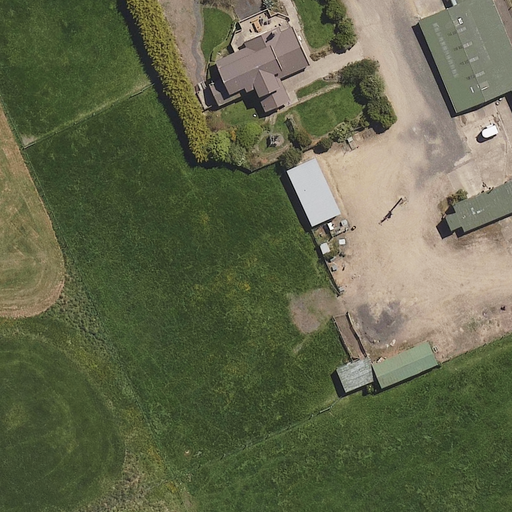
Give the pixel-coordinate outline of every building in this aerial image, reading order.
[(511,11),(507,0),(427,0),(464,87),(511,67),(511,11)] [(274,33),(271,27),(231,44),(234,50),(213,59),(221,77),(208,82),(217,103),(254,87),(264,109),(288,98),(278,76),(308,62),(292,25),(274,33)] [(338,210),(313,155),(286,168),(311,223),(338,210)] [(511,193),(511,157),(452,182),(465,213),(511,193)] [(450,345),(439,320),(377,346),(387,371),(450,345)] [(377,378),(366,351),(336,364),(347,391),(377,378)]
